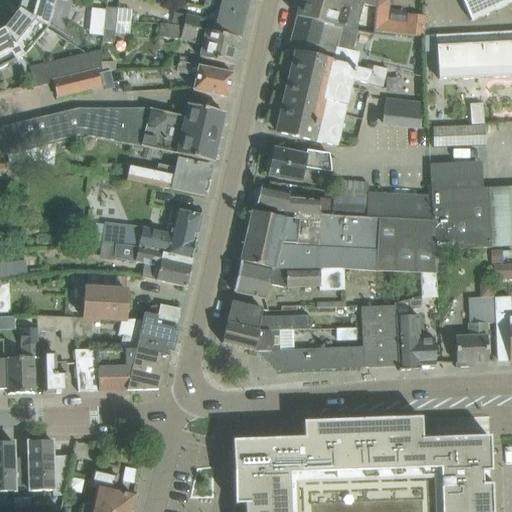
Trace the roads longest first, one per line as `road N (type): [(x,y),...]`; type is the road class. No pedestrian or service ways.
road 1 (tertiary): [(180,408),(271,0)]
road 2 (tertiary): [(511,384),(180,408)]
road 3 (unknown): [(242,129),(337,155),(393,159),(406,148),(403,79)]
road 4 (residential): [(0,419),(180,408)]
